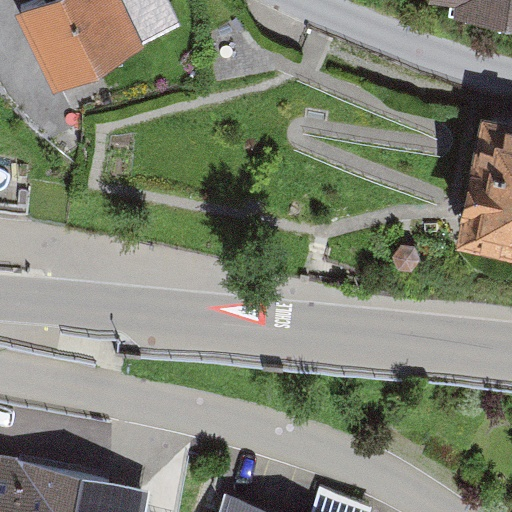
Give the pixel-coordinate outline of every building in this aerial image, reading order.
[(16,0),(15,1),(44,69),(167,15),(161,0),(16,0)] [(511,0),(454,0),(454,6),(511,15),(511,0)] [(511,114),(478,108),(453,233),(511,244),(511,114)] [(125,511),(131,478),(5,459),(0,488),(0,511),(125,511)] [(301,511),(280,511),(214,493),(208,511),(355,511),(360,497),(310,482),(301,511)]
